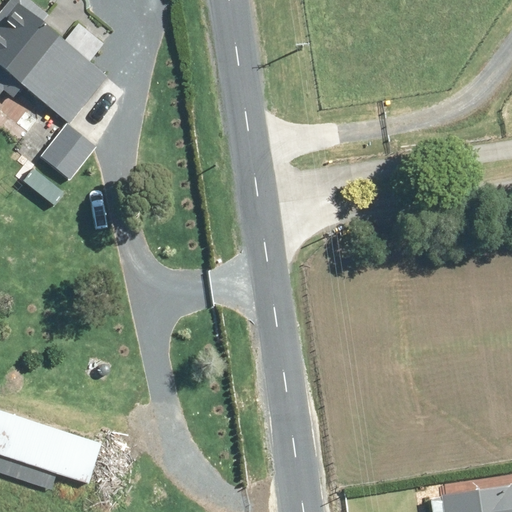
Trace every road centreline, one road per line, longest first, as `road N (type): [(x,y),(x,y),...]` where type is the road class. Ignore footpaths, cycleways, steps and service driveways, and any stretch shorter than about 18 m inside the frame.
road 1 (unclassified): [(229,0),(304,511)]
road 2 (track): [(251,147),(444,119),(476,103),(511,55)]
